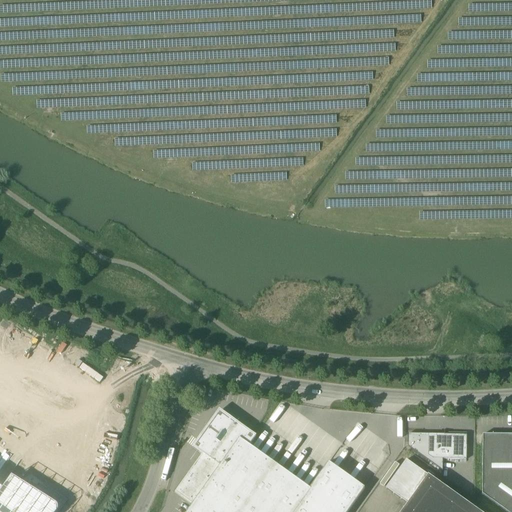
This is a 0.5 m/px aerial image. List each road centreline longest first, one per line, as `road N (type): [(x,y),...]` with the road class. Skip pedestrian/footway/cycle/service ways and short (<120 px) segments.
road 1 (unclassified): [(189,367),(352,395),(511,399)]
road 2 (unclassified): [(0,296),(189,367)]
road 3 (unclassified): [(141,511),(189,367)]
